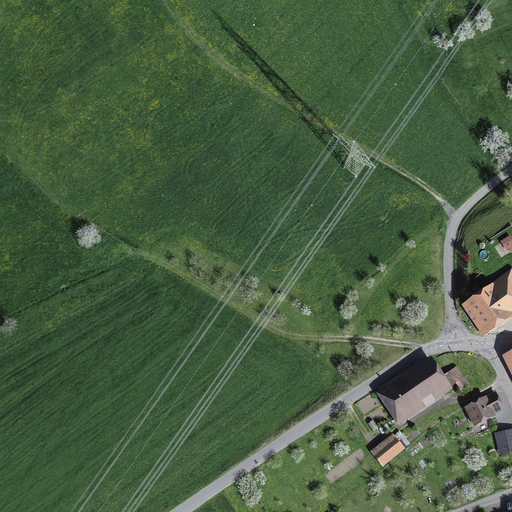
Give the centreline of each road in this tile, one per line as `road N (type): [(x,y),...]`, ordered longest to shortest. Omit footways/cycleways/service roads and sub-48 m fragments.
road 1 (track): [(457,216),(424,185),(216,58),(165,0)]
road 2 (unclassified): [(181,511),(412,354),(455,343)]
road 3 (track): [(426,349),(286,336),(149,258)]
road 4 (unclassified): [(511,169),(453,226),(455,343)]
